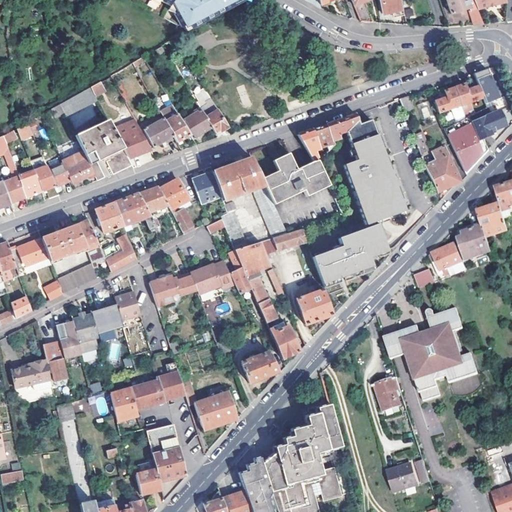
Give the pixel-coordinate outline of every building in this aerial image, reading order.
[(159,0),(176,11),(173,15),(182,28),(183,27),(187,32),(245,0),(159,0)] [(305,0),(321,8),(320,5),(331,0),(305,0)] [(366,1),(368,0),(352,0),(360,21),(374,22),(366,1)] [(382,1),(385,14),(404,9),(401,0),(378,0),(379,1),(382,1)] [(406,20),(418,17),(415,3),(409,5),(407,0),(401,0),(404,9),(406,20)] [(446,0),(451,14),(468,8),(465,0),(446,0)] [(471,0),(475,9),(476,10),(504,4),(503,0),(471,0)] [(467,12),(472,26),(482,25),(476,10),(475,9),(467,12)] [(142,58),(135,62),(138,68),(145,63),(142,58)] [(473,75),(478,87),(482,97),(485,104),(499,98),(486,70),(473,75)] [(91,88),(96,96),(105,91),(101,82),(91,88)] [(469,117),(475,114),(470,101),(482,97),(478,87),(471,90),(470,87),(467,85),(465,86),(464,85),(454,89),(460,105),(466,118),(469,117)] [(91,88),(60,104),(65,115),(67,118),(98,101),(96,96),(91,88)] [(434,103),(438,113),(451,108),(460,105),(454,89),(445,92),(445,94),(443,95),(442,96),(440,94),(438,96),(440,97),(441,100),(434,103)] [(157,106),(151,95),(144,99),(151,110),(157,106)] [(407,96),(400,99),(405,112),(413,109),(407,96)] [(202,113),(212,129),(216,135),(229,127),(213,103),(210,105),(211,107),(202,113)] [(60,104),(52,109),(57,119),(65,115),(60,104)] [(460,105),(451,108),(457,123),(466,118),(460,105)] [(482,139),(490,135),(488,129),(497,126),(498,129),(506,126),(499,112),(490,115),(487,108),(475,114),(469,117),(478,140),(482,139)] [(190,136),(193,140),(212,129),(202,113),(201,111),(181,122),(190,136)] [(165,122),(173,137),(177,143),(190,136),(181,122),(178,115),(165,122)] [(326,125),(334,144),(346,133),(359,121),(356,115),(331,124),(326,125)] [(457,123),(445,129),(466,174),(474,165),(478,161),(482,156),(475,141),(478,140),(469,117),(466,118),(457,123)] [(165,122),(164,119),(143,130),(153,148),(165,141),(166,144),(173,140),(172,138),(173,137),(165,122)] [(97,181),(105,178),(98,162),(102,160),(111,156),(112,159),(107,162),(113,175),(133,168),(130,161),(114,131),(108,120),(75,136),(83,153),(94,174),(97,181)] [(114,131),(130,161),(141,155),(152,150),(137,123),(135,120),(114,131)] [(360,125),(359,121),(346,133),(356,161),(343,166),(352,189),(355,188),(363,208),(359,209),(365,226),(404,212),(400,201),(398,202),(393,189),(396,188),(390,172),(387,173),(382,160),(385,159),(379,144),(377,145),(374,137),(377,136),(371,121),(360,125)] [(32,134),(27,123),(17,129),(22,141),(32,134)] [(312,130),(319,148),(325,145),(329,150),(334,144),(326,125),(323,126),(312,130)] [(496,130),(498,129),(497,126),(488,129),(490,135),(496,132),(496,130)] [(297,135),(311,162),(312,164),(317,161),(316,158),(318,157),(316,151),(320,149),(319,148),(312,130),(300,134),(297,135)] [(3,136),(7,147),(11,146),(10,143),(14,141),(10,132),(3,136)] [(422,157),(439,193),(443,191),(446,189),(461,181),(452,162),(455,161),(452,154),(449,156),(444,145),(432,151),(435,159),(430,161),(426,152),(428,151),(425,141),(426,141),(423,132),(415,136),(423,157),(422,157)] [(25,198),(15,169),(7,147),(3,136),(0,137),(0,155),(5,154),(14,179),(2,183),(10,204),(18,201),(25,198)] [(475,141),(482,156),(488,150),(482,139),(478,140),(475,141)] [(70,181),(71,184),(94,174),(83,153),(62,163),(62,164),(70,181)] [(312,164),(311,162),(293,171),(286,155),(278,159),(271,162),(275,171),(260,178),(273,206),(304,192),(306,197),(330,186),(319,160),(317,161),(312,164)] [(220,195),(223,201),(252,190),(273,239),(287,235),(273,206),(260,178),(250,158),(237,164),(212,173),(220,195)] [(62,164),(48,170),(55,188),(60,186),(62,185),(70,181),(62,164)] [(55,188),(48,170),(46,166),(33,172),(41,192),(45,190),(49,199),(59,195),(57,193),(55,188)] [(19,168),(15,169),(25,198),(41,192),(33,172),(33,171),(22,175),(19,168)] [(192,180),(201,204),(220,195),(212,173),(192,180)] [(177,179),(158,189),(168,207),(183,235),(202,226),(197,217),(189,221),(184,210),(179,213),(176,207),(188,200),(177,179)] [(0,208),(10,204),(2,183),(0,183),(0,208)] [(511,183),(494,189),(500,204),(502,212),(511,209),(511,183)] [(137,194),(147,215),(168,207),(158,189),(157,186),(147,190),(137,194)] [(355,188),(352,189),(359,209),(363,208),(355,188)] [(113,203),(122,227),(143,218),(148,229),(153,227),(149,218),(147,215),(137,194),(133,195),(113,203)] [(179,213),(184,210),(191,206),(188,200),(176,207),(179,213)] [(122,227),(113,203),(94,209),(103,234),(122,227)] [(227,214),(233,211),(235,210),(233,203),(224,206),(227,214)] [(500,204),(478,211),(483,226),(487,238),(508,231),(502,212),(500,204)] [(248,246),(233,211),(227,214),(220,217),(222,220),(224,226),(235,251),(248,246)] [(151,217),(149,218),(153,227),(154,229),(158,227),(155,219),(153,220),(151,217)] [(104,258),(103,256),(87,220),(78,224),(75,226),(84,248),(91,265),(96,278),(101,276),(95,262),(104,258)] [(206,228),(210,234),(224,226),(222,220),(206,228)] [(334,249),(312,258),(324,290),(333,286),(332,283),(361,272),(362,276),(375,272),(370,260),(379,256),(378,255),(387,252),(378,225),(338,240),(342,248),(335,251),(334,249)] [(48,257),(50,262),(84,248),(75,226),(58,232),(41,238),(48,257)] [(465,260),(491,251),(487,238),(483,226),(464,233),(465,236),(458,239),(465,260)] [(287,235),(273,239),(261,243),(267,255),(307,243),(302,230),(287,235)] [(116,250),(103,256),(104,258),(111,272),(135,259),(126,235),(115,239),(117,244),(114,246),(116,250)] [(9,250),(16,270),(48,257),(41,238),(9,250)] [(16,270),(9,250),(7,242),(0,244),(0,273),(1,276),(2,275),(2,273),(9,270),(13,279),(19,277),(16,270)] [(256,270),(271,265),(267,255),(261,243),(248,246),(235,251),(243,269),(251,289),(266,323),(276,318),(273,311),(274,311),(271,303),(270,304),(268,300),(267,300),(258,279),(259,277),(256,270)] [(446,274),(451,273),(449,267),(463,261),(456,243),(438,251),(446,274)] [(231,253),(239,271),(243,269),(235,251),(231,253)] [(438,251),(433,253),(441,276),(446,274),(438,251)] [(48,257),(16,270),(19,277),(51,265),(50,262),(48,257)] [(449,267),(451,273),(452,275),(466,270),(463,261),(449,267)] [(201,269),(189,273),(196,291),(198,295),(221,287),(222,290),(235,285),(230,274),(224,262),(214,267),(213,264),(201,269)] [(63,293),(96,278),(91,265),(57,280),(58,282),(63,293)] [(239,271),(230,274),(235,285),(240,294),(251,289),(243,269),(239,271)] [(280,293),(283,292),(273,269),(268,271),(277,293),(280,293)] [(434,282),(430,269),(415,275),(419,287),(434,282)] [(161,278),(149,282),(157,306),(176,300),(178,301),(182,294),(196,291),(189,273),(177,278),(176,275),(172,276),(171,273),(161,278)] [(49,301),(63,293),(58,282),(44,289),(49,301)] [(333,315),(324,290),(295,300),(305,326),(333,315)] [(200,295),(202,301),(215,297),(213,291),(200,295)] [(122,295),(114,297),(115,300),(121,320),(140,315),(133,292),(122,295)] [(91,314),(96,332),(122,324),(121,320),(115,300),(106,302),(107,304),(107,306),(97,309),(90,311),(91,314)] [(29,303),(12,310),(15,318),(31,311),(29,303)] [(73,319),(91,314),(90,311),(90,309),(72,315),(73,319)] [(384,339),(391,362),(398,359),(407,356),(421,394),(422,394),(425,402),(442,397),(436,383),(449,379),(450,383),(479,373),(472,353),(466,356),(456,330),(463,328),(455,309),(434,317),(432,312),(431,312),(429,312),(427,313),(426,313),(425,315),(431,331),(426,333),(420,335),(418,331),(415,332),(413,333),(407,331),(391,337),(384,339)] [(12,310),(0,315),(0,324),(0,325),(15,318),(12,310)] [(91,314),(73,319),(79,341),(89,338),(97,336),(96,332),(91,314)] [(66,321),(55,324),(59,337),(61,345),(64,359),(82,354),(81,349),(79,341),(73,319),(66,321)] [(284,323),(272,328),(275,333),(286,328),(284,323)] [(216,343),(230,339),(225,325),(211,329),(216,343)] [(269,329),(282,359),(299,352),(288,327),(286,328),(275,333),(272,328),(269,329)] [(61,345),(59,337),(42,341),(43,348),(46,348),(54,382),(67,379),(59,345),(61,345)] [(89,338),(79,341),(81,349),(91,346),(89,338)] [(230,339),(216,343),(222,357),(235,352),(230,339)] [(117,362),(121,345),(111,342),(107,359),(117,362)] [(163,367),(166,366),(175,363),(171,351),(160,354),(163,367)] [(146,353),(132,358),(138,380),(152,376),(146,353)] [(278,372),(269,353),(242,366),(251,385),(278,372)] [(28,363),(46,359),(45,355),(27,359),(28,363)] [(126,368),(133,366),(129,357),(123,360),(126,368)] [(28,363),(11,368),(16,386),(32,382),(33,385),(36,387),(51,383),(46,359),(28,363)] [(119,435),(145,428),(156,468),(161,488),(164,500),(176,486),(186,475),(182,459),(172,423),(151,428),(150,423),(146,424),(143,414),(137,415),(135,409),(164,401),(163,400),(185,395),(181,383),(180,378),(175,363),(166,366),(169,376),(144,383),(145,385),(140,386),(138,380),(126,383),(128,389),(109,394),(119,435)] [(402,394),(396,377),(395,377),(393,372),(386,375),(388,379),(372,385),(373,386),(376,386),(386,415),(400,410),(400,409),(399,405),(402,404),(399,395),(402,394)] [(190,380),(194,391),(199,390),(193,374),(180,378),(181,383),(190,380)] [(194,404),(204,431),(237,420),(228,392),(226,392),(213,397),(198,402),(194,391),(190,380),(181,383),(185,395),(189,406),(194,404)] [(100,382),(90,384),(92,392),(101,390),(100,382)] [(213,397),(226,392),(224,385),(211,389),(213,397)] [(71,402),(57,407),(60,422),(75,418),(71,402)] [(273,453),(251,471),(239,475),(244,488),(244,490),(251,511),(312,511),(319,510),(315,497),(322,495),(324,501),(342,496),(334,469),(322,472),(317,456),(342,449),(330,405),(317,408),(318,413),(306,417),(308,426),(291,431),(292,437),(283,439),(284,445),(274,448),(275,452),(273,453)] [(413,428),(408,414),(402,416),(407,430),(413,428)] [(75,420),(62,422),(72,479),(85,477),(75,420)] [(118,455),(116,448),(106,450),(108,458),(118,455)] [(423,458),(411,462),(419,483),(430,480),(423,458)] [(394,491),(419,483),(411,462),(387,470),(394,491)] [(13,464),(15,472),(22,470),(21,463),(13,464)] [(140,493),(161,488),(156,468),(135,473),(140,493)] [(15,472),(1,475),(3,486),(25,482),(22,470),(15,472)] [(503,511),(511,511),(511,485),(496,491),(503,511)] [(244,488),(222,495),(223,497),(244,490),(244,488)] [(223,497),(227,511),(251,511),(244,490),(223,497)] [(227,511),(223,497),(204,503),(207,511),(227,511)] [(146,511),(143,499),(130,503),(132,511),(146,511)] [(94,505),(95,511),(99,511),(115,506),(113,500),(94,505)] [(79,505),(80,511),(95,511),(94,505),(94,502),(79,505)] [(127,510),(119,511),(132,511),(130,503),(126,503),(127,510)]
